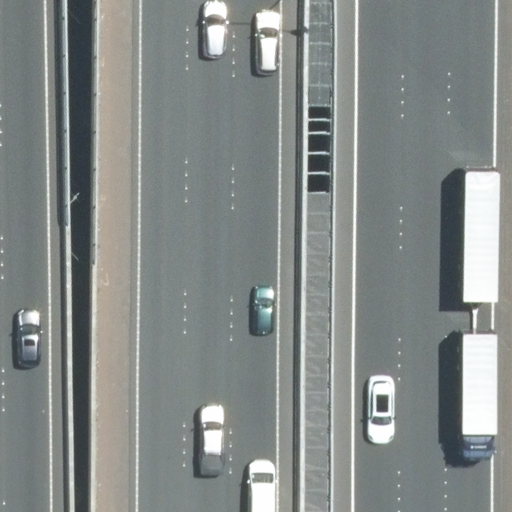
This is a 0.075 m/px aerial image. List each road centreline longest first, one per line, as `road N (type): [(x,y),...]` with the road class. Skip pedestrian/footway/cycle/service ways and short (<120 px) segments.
road 1 (motorway): [(430,0),(419,511)]
road 2 (motorway): [(193,511),(198,0)]
